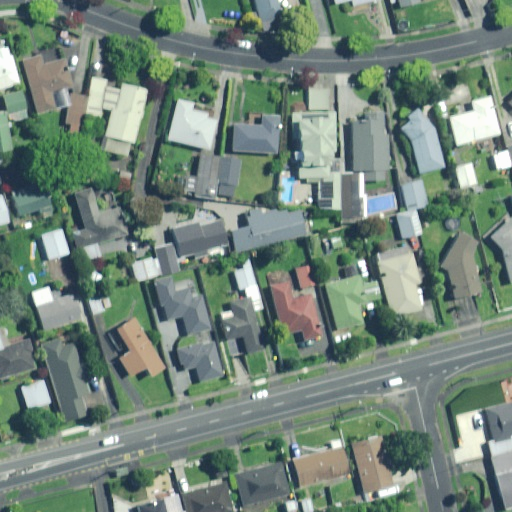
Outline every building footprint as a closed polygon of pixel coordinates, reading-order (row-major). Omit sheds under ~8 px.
[(250,0),(256,23),(277,19),(272,0),(250,0)] [(394,0),(397,10),(415,5),(413,0),(394,0)] [(0,48),(0,89),(17,85),(6,46),(0,48)] [(66,106),(65,101),(61,88),(67,86),(61,61),(38,67),(35,56),(19,60),(33,115),(66,106)] [(60,135),(79,140),(85,116),(97,119),(100,109),(107,111),(98,150),(124,157),(127,143),(130,144),(143,91),(118,84),(116,91),(101,88),(103,82),(89,78),(84,97),(71,94),(66,112),(60,135)] [(306,91),(306,114),(287,114),(287,166),(293,166),(293,178),(315,178),(315,210),(338,210),(337,175),(337,160),(325,160),(325,151),(330,151),(330,114),(325,114),(325,91),(306,91)] [(25,118),(17,92),(0,96),(0,98),(7,123),(25,118)] [(511,92),(502,101),(511,113),(511,92)] [(495,135),(486,98),(468,102),(470,112),(445,118),(453,146),(495,135)] [(189,104),(173,100),(163,140),(205,150),(213,118),(188,111),(189,104)] [(440,168),(430,129),(413,109),(402,119),(405,122),(396,129),(407,142),(415,174),(440,168)] [(352,219),(364,219),(364,198),(361,198),(361,181),(383,181),(383,140),(383,115),(366,115),(366,123),(348,123),(348,175),(337,175),(338,210),(338,219),(352,219)] [(273,154),(275,117),(258,116),(257,127),(229,125),(228,152),(273,154)] [(507,167),(503,152),(489,156),(493,170),(507,167)] [(213,186),(216,158),(195,155),(192,180),(184,179),(182,196),(211,200),(212,195),(213,186)] [(216,186),(215,196),(232,198),(237,160),(216,158),(213,186),(216,186)] [(474,184),(468,164),(454,168),(460,188),(474,184)] [(403,212),(412,210),(424,207),(417,181),(397,186),(403,212)] [(47,210),(42,184),(8,192),(13,217),(47,210)] [(98,211),(91,187),(70,193),(80,229),(68,232),(73,252),(79,250),(82,263),(97,258),(93,244),(123,236),(115,206),(98,211)] [(301,236),(295,211),(282,214),(281,209),(246,217),(248,227),(227,232),(232,253),(272,244),(272,243),(301,236)] [(412,210),(403,212),(404,213),(393,216),(399,239),(418,235),(412,210)] [(501,218),(483,237),(481,240),(489,247),(491,244),(495,248),(505,284),(511,282),(511,227),(501,218)] [(154,257),(159,276),(177,271),(174,260),(223,246),(216,221),(194,227),(192,221),(167,228),(171,243),(151,249),(154,257)] [(66,254),(58,229),(37,236),(45,261),(66,254)] [(471,244),(454,235),(440,261),(449,299),(475,293),(466,254),(471,244)] [(415,283),(408,255),(374,263),(388,318),(418,310),(411,284),(415,283)] [(133,283),(159,276),(154,257),(128,265),(133,283)] [(252,286),(246,260),(239,262),(241,270),(231,272),(235,290),(252,286)] [(315,285),(311,264),(293,268),(297,289),(315,285)] [(358,286),(355,276),(321,285),(333,331),(359,324),(354,305),(377,299),(373,282),(358,286)] [(171,293),(167,278),(151,282),(160,322),(177,318),(182,337),(208,330),(200,296),(187,299),(185,289),(171,293)] [(297,297),(293,280),(268,286),(279,336),(297,332),(300,342),(316,338),(313,326),(316,326),(309,294),(297,297)] [(48,301),(43,288),(26,293),(39,331),(77,319),(69,294),(48,301)] [(95,301),(92,294),(83,298),(90,315),(107,308),(103,298),(95,301)] [(261,351),(248,296),(225,302),(229,317),(218,320),(223,341),(239,337),(243,355),(261,351)] [(159,369),(130,318),(104,333),(117,356),(113,358),(124,377),(139,369),(145,378),(159,369)] [(6,346),(1,333),(0,333),(0,380),(31,369),(21,340),(6,346)] [(219,377),(211,342),(174,349),(178,371),(191,368),(194,383),(219,377)] [(76,366),(69,343),(39,351),(59,422),(83,416),(78,397),(86,395),(78,365),(76,366)] [(47,404),(40,381),(17,388),(23,410),(47,404)] [(486,456),(511,449),(511,402),(481,410),(489,443),(483,444),(486,456)] [(389,486),(376,436),(347,444),(360,494),(389,486)] [(344,477),(337,448),(335,440),(325,442),(327,450),(288,460),(295,489),(344,477)] [(511,449),(486,456),(499,511),(511,507),(511,469),(510,464),(511,462),(511,449)] [(284,496),(275,463),(230,475),(239,508),(284,496)] [(185,511),(233,511),(227,488),(222,489),(220,483),(180,494),(185,511)] [(179,511),(174,490),(153,495),(154,501),(133,506),(134,511),(179,511)] [(309,511),(306,500),(298,502),(300,511),(309,511)]
